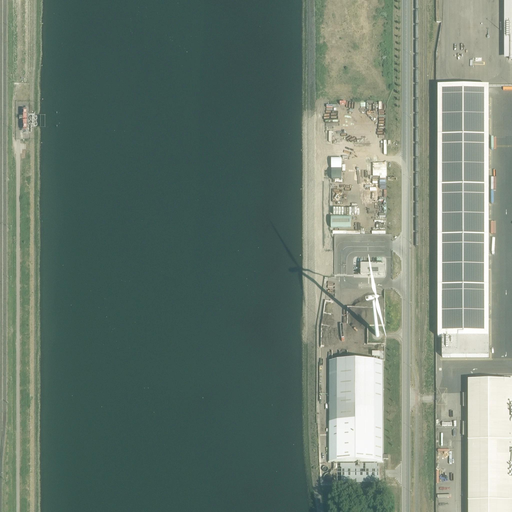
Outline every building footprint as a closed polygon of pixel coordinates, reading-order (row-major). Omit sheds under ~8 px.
[(511,0),(509,0),(509,14),(504,14),(503,44),(509,44),(509,63),(511,62),(511,0)] [(437,357),(490,357),(490,86),(437,86),(437,357)] [(360,271),(360,275),(369,275),(369,277),(373,276),(373,275),(385,275),(385,265),(360,265),(360,269),(359,269),(359,271),(360,271)] [(326,278),(324,289),(335,291),(337,280),(326,278)] [(383,463),(383,460),(383,456),(383,361),(328,361),(328,463),(383,463)] [(508,511),(509,381),(468,381),(468,428),(468,511),(508,511)] [(337,484),(379,484),(379,465),(337,465),(337,484)] [(333,478),(333,477),(333,476),(332,474),(331,474),(331,473),(329,472),(328,472),(327,473),(325,474),(324,474),(324,475),(323,476),(323,477),(324,479),(325,481),(326,482),(327,482),(328,482),(330,482),(331,482),(332,481),(333,480),(333,479),(333,478)]
